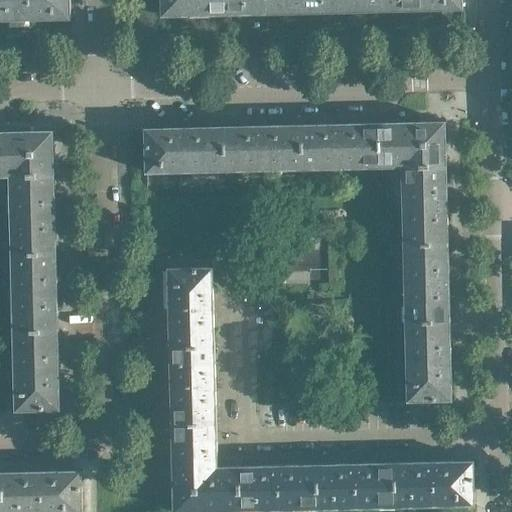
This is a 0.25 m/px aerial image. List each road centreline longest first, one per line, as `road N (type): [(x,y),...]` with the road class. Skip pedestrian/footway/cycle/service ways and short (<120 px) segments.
road 1 (residential): [(498,436),(246,439),(242,295)]
road 2 (residential): [(99,88),(490,79)]
road 3 (residential): [(104,444),(99,88)]
road 4 (residential): [(498,436),(493,206)]
road 5 (residential): [(493,206),(490,79)]
